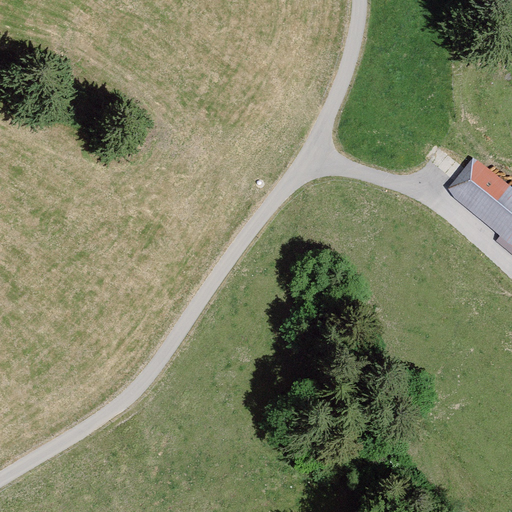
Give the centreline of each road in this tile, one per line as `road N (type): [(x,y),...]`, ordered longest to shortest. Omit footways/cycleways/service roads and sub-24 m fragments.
road 1 (track): [(0,480),(119,404),(142,380),(308,157),(343,82),(361,0)]
road 2 (track): [(308,157),(387,180),(451,212),(511,265)]
